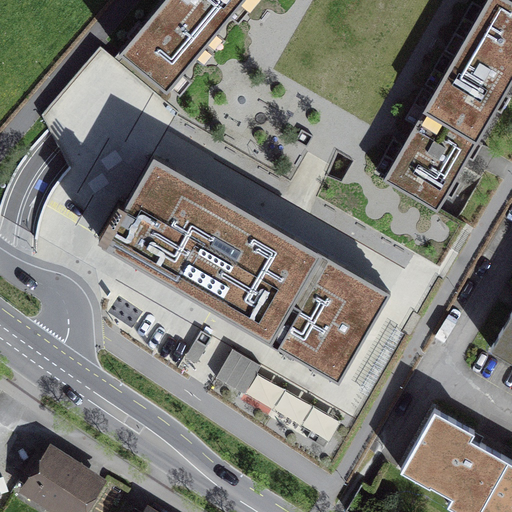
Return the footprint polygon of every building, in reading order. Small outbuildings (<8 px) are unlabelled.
[(162,0),(120,50),(167,89),(241,0),(162,0)] [(511,78),(511,0),(486,0),(423,109),(477,139),(511,78)] [(477,139),(423,109),(384,181),(437,210),(477,139)] [(154,152),(102,243),(338,379),(390,288),(154,152)] [(511,310),(490,347),(511,360),(511,310)] [(201,329),(195,339),(206,346),(212,336),(201,329)] [(232,347),(215,376),(244,392),(260,363),(232,347)] [(476,511),(477,511),(509,456),(472,435),(476,428),(436,406),(404,462),(431,478),(429,482),(452,495),(451,497),(476,511)] [(76,511),(96,481),(39,445),(19,478),(73,511),(76,511)] [(511,511),(511,457),(509,456),(477,511),(511,511)]
